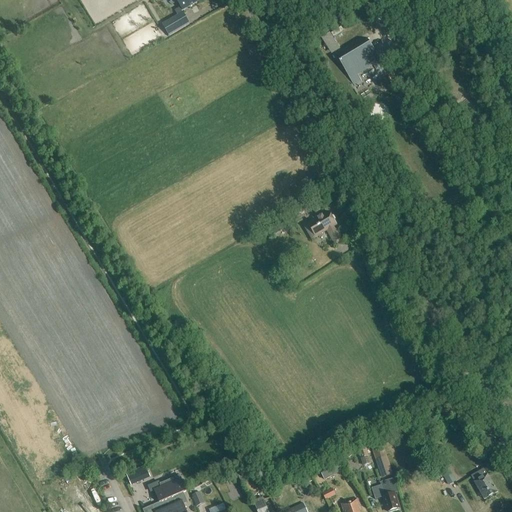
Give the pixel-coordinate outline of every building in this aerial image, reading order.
[(177,0),(181,7),(183,11),(201,0),(177,0)] [(181,12),(183,11),(181,7),(174,11),(177,16),(162,24),(169,36),(190,24),(183,12),(182,13),(181,12)] [(332,38),(328,40),(334,50),(338,47),(332,38)] [(368,39),(337,57),(354,87),(362,82),(357,75),(379,62),(373,51),(372,51),(369,46),(371,45),(368,39)] [(382,64),(375,68),(378,73),(385,69),(382,64)] [(338,225),(329,211),(319,217),(317,213),(311,216),(313,219),(303,226),(312,241),(327,231),(335,244),(342,240),(334,227),(338,225)] [(287,227),(282,219),(268,227),(272,235),(287,227)] [(304,269),(312,264),(314,263),(311,257),(301,263),(304,269)] [(395,437),(395,446),(397,446),(401,446),(401,442),(403,442),(403,437),(395,437)] [(364,465),(372,462),(369,449),(360,451),(364,465)] [(382,477),(392,474),(386,457),(376,460),(382,477)] [(324,480),(345,470),(339,459),(318,469),(324,480)] [(132,484),(151,476),(147,465),(128,473),(132,484)] [(448,466),(440,470),(449,486),(456,481),(448,466)] [(484,500),(498,493),(484,468),(471,476),(484,500)] [(159,503),(143,510),(143,511),(186,511),(182,502),(186,501),(183,493),(187,492),(180,476),(159,485),(158,482),(148,486),(151,493),(154,491),(159,503)] [(394,510),(399,509),(394,492),(392,493),(390,487),(383,489),(381,485),(371,489),(375,500),(383,497),(387,511),(393,511),(394,511),(394,510)] [(325,501),(336,496),(332,489),(322,494),(325,501)] [(199,492),(198,490),(190,493),(196,507),(204,503),(199,492)] [(257,511),(268,511),(264,500),(254,504),(257,511)] [(359,511),(359,508),(360,508),(358,500),(341,505),(343,511),(359,511)]
